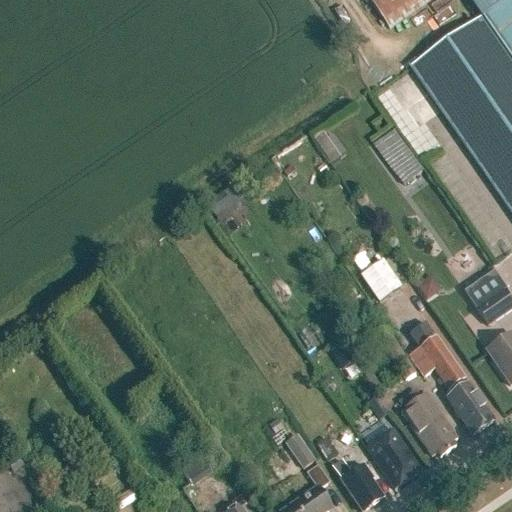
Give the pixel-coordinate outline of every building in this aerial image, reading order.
[(366,0),(390,32),(432,0),(366,0)] [(511,0),(467,0),(483,22),(412,71),(511,215),(511,0)] [(375,146),(404,186),(426,170),(397,130),(375,146)] [(323,135),(314,142),(331,167),(341,160),(323,135)] [(205,207),(213,218),(230,206),(222,195),(205,207)] [(421,211),(427,226),(448,218),(442,203),(421,211)] [(361,278),(379,304),(401,289),(382,263),(361,278)] [(431,276),(416,287),(428,302),(442,291),(431,276)] [(511,307),(502,293),(476,311),(487,328),(511,311),(511,307)] [(433,373),(446,393),(463,381),(430,333),(425,326),(408,337),(413,345),(418,352),(409,358),(424,379),(433,373)] [(411,374),(380,328),(367,337),(398,383),(411,374)] [(511,386),(511,338),(510,336),(485,354),(509,388),(511,386)] [(356,363),(374,393),(380,390),(362,360),(356,363)] [(438,398),(465,439),(489,423),(462,382),(438,398)] [(436,456),(439,461),(455,450),(442,431),(447,427),(426,397),(401,415),(431,459),(436,456)] [(268,428),(275,437),(283,432),(277,422),(268,428)] [(271,441),(276,448),(288,440),(284,433),(271,441)] [(365,452),(394,493),(420,474),(392,433),(365,452)] [(314,464),(297,438),(284,447),(302,473),(314,464)] [(315,448),(327,465),(338,457),(326,440),(315,448)] [(177,472),(191,491),(211,477),(197,458),(177,472)] [(339,485),(358,511),(365,511),(382,501),(371,485),(373,482),(363,469),(351,477),(341,464),(331,471),(340,484),(339,485)] [(284,511),(330,511),(331,511),(319,493),(328,486),(316,469),(306,476),(316,490),(284,511)] [(110,493),(126,483),(119,471),(103,481),(110,493)]
